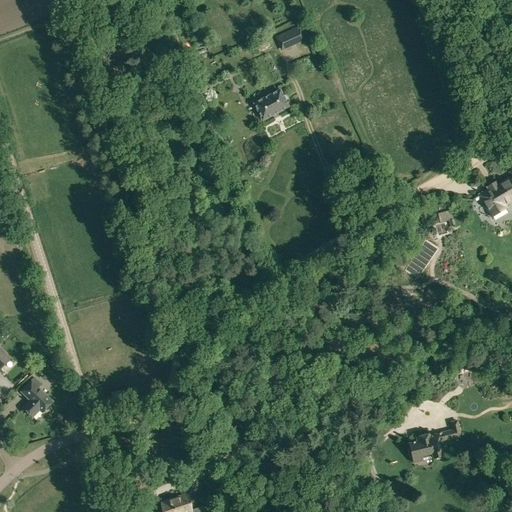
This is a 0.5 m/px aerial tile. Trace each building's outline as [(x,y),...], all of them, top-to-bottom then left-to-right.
[(275,38),(281,51),(306,40),(299,27),(275,38)] [(191,77),(196,86),(208,80),(207,79),(208,79),(206,75),(205,75),(203,71),(199,62),(187,68),(191,77)] [(254,104),(263,120),(288,106),(280,90),(254,104)] [(480,196),(492,217),(506,209),(504,205),(511,200),(511,176),(497,185),(495,182),(488,186),(490,190),(480,196)] [(511,220),(500,223),(502,236),(511,233),(511,220)] [(0,368),(10,359),(0,348),(0,368)] [(22,408),(33,418),(40,410),(42,413),(53,402),(38,387),(41,385),(34,378),(22,390),(29,397),(27,398),(30,400),(22,408)] [(411,454),(413,463),(423,460),(422,456),(432,454),(433,459),(435,458),(437,459),(440,458),(441,457),(442,456),(439,441),(461,436),(457,421),(451,422),(453,430),(431,435),(431,434),(416,437),(417,442),(409,444),(406,445),(408,455),(411,454)] [(162,425),(165,439),(181,436),(178,422),(162,425)] [(217,455),(226,469),(245,458),(236,443),(217,455)] [(210,462),(216,459),(215,457),(213,454),(206,458),(200,461),(203,467),(210,464),(210,462)] [(162,503),(164,511),(188,511),(187,505),(183,506),(180,497),(162,503)] [(254,504),(257,511),(274,511),(268,498),(254,504)] [(231,509),(240,504),(238,499),(229,504),(231,509)]
